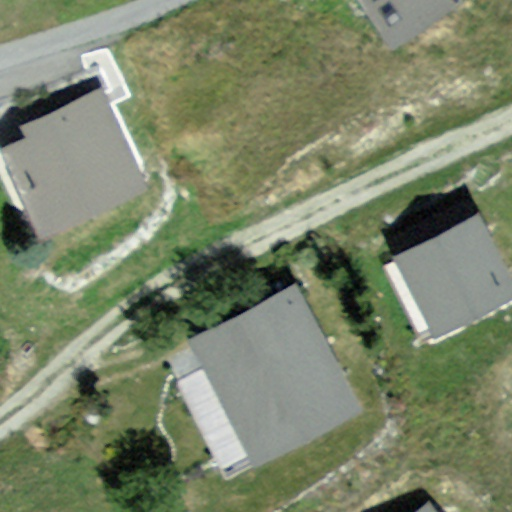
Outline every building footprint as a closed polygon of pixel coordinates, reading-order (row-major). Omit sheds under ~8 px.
[(369,0),(395,37),(450,0),(369,0)] [(98,102),(36,131),(41,142),(12,155),(46,227),(137,186),(98,102)] [(477,225),(403,262),(437,331),(511,294),(477,225)] [(289,299),(199,346),(257,454),(347,407),(289,299)] [(206,360),(184,368),(225,465),(246,456),(206,360)]
